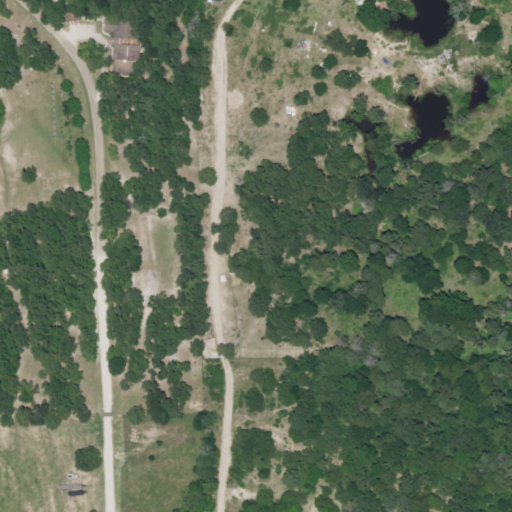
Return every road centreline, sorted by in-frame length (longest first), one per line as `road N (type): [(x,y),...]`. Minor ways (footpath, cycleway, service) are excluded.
road 1 (residential): [(98,511),(98,368),(112,304),(103,31),(75,0)]
road 2 (residential): [(243,0),(221,31),(216,279),(232,368),(218,511)]
